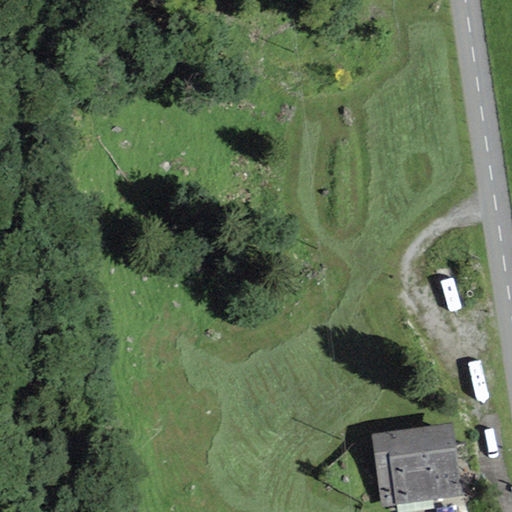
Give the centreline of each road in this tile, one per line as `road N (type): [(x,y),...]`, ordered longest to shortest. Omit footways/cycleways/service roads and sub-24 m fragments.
road 1 (unknown): [(494,186),(423,219),(398,241),(394,263),(403,293),(445,352),(474,375),(511,385)]
road 2 (tertiary): [(511,303),(467,0)]
